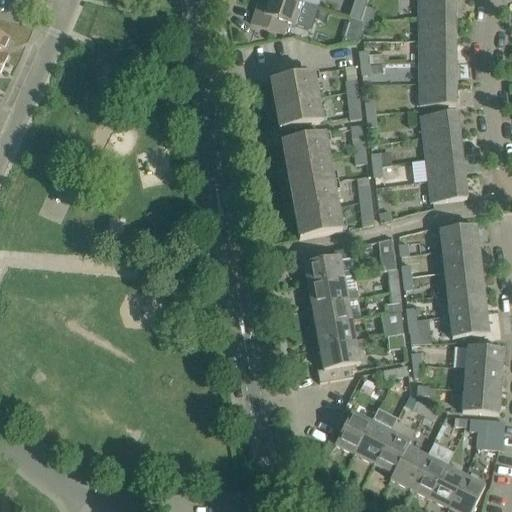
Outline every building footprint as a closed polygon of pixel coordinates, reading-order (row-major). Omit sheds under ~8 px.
[(258,5),(251,25),(270,32),(284,36),(288,24),(295,27),(309,31),(316,9),(302,4),(290,0),(269,0),(267,8),(258,5)] [(366,0),(355,0),(349,20),(351,20),(363,24),(364,19),(366,11),(367,8),(368,1),(366,0)] [(454,0),(417,0),(418,21),(455,20),(454,0)] [(367,8),(364,19),(372,21),(374,10),(367,8)] [(363,24),(361,32),(369,33),(372,21),(364,19),(364,20),(363,24)] [(455,42),(455,20),(418,21),(418,43),(455,42)] [(0,59),(6,62),(8,57),(3,55),(10,40),(0,35),(0,59)] [(455,64),(455,42),(418,43),(418,64),(455,64)] [(361,65),(384,65),(383,56),(368,57),(367,53),(359,54),(361,65)] [(455,86),(455,64),(418,64),(419,86),(455,86)] [(384,65),(361,65),(362,78),(370,77),(369,66),(384,65)] [(313,75),(270,83),(279,132),(322,124),(313,75)] [(358,93),(357,82),(345,84),(347,94),(358,93)] [(455,86),(419,86),(419,108),(456,108),(455,86)] [(347,94),(350,119),(350,122),(361,121),(358,93),(347,94)] [(365,105),(368,129),(376,128),(373,104),(365,105)] [(456,114),(436,116),(420,118),(423,140),(459,136),(456,114)] [(365,156),(362,127),(351,128),(354,157),(365,156)] [(380,144),(393,142),(392,133),(379,135),(380,144)] [(324,136),(281,144),(299,241),(342,234),(324,136)] [(461,158),(459,136),(423,140),(425,162),(461,158)] [(373,168),(381,167),(379,155),(371,156),(373,168)] [(354,157),(355,167),(366,166),(365,156),(354,157)] [(464,179),(461,158),(425,162),(428,184),(464,179)] [(381,167),(373,168),(374,180),(382,179),(381,167)] [(466,201),(464,179),(428,184),(430,206),(466,201)] [(371,208),(369,188),(358,189),(360,209),(371,208)] [(360,209),(362,229),(373,226),(371,208),(360,209)] [(390,214),(378,217),(380,224),(392,221),(390,214)] [(439,232),(442,254),(478,250),(476,228),(439,232)] [(401,259),(409,258),(407,246),(399,247),(401,259)] [(354,250),(329,254),(290,261),(291,268),(299,268),(304,267),(307,287),(343,280),(340,261),(356,260),(354,250)] [(481,271),(478,250),(442,254),(444,275),(481,271)] [(388,272),(397,271),(396,259),(381,261),(382,273),(385,273),(388,272)] [(403,280),(411,279),(410,268),(402,269),(403,280)] [(390,294),(400,293),(397,271),(388,272),(385,273),(387,273),(390,294)] [(481,271),(444,275),(447,297),(483,293),(481,271)] [(411,279),(403,280),(404,292),(412,291),(411,279)] [(307,287),(311,308),(358,300),(357,293),(352,293),(347,291),(345,291),(343,280),(307,287)] [(391,304),(386,305),(387,316),(381,317),(382,318),(401,314),(402,314),(400,293),(390,294),(391,304)] [(486,315),(483,293),(447,297),(449,319),(486,315)] [(311,308),(315,330),(351,323),(347,302),(358,300),(311,308)] [(416,323),(415,311),(407,311),(408,324),(416,323)] [(401,314),(382,318),(386,339),(404,335),(401,314)] [(488,336),(486,315),(449,319),(452,341),(488,336)] [(355,344),(351,323),(315,330),(319,351),(355,344)] [(416,323),(408,324),(409,335),(417,334),(416,323)] [(355,344),(319,351),(323,372),(317,373),(319,386),(353,380),(351,373),(356,372),(355,367),(359,366),(355,344)] [(465,370),(502,373),(503,351),(467,349),(465,370)] [(394,358),(395,365),(395,366),(407,364),(405,356),(394,358)] [(421,367),(420,356),(412,356),(413,368),(421,367)] [(421,367),(413,368),(415,380),(423,379),(421,367)] [(395,371),(396,379),(408,377),(407,369),(395,371)] [(464,392),(500,394),(502,373),(465,370),(464,392)] [(395,371),(383,374),(384,382),(396,379),(395,371)] [(417,389),(417,397),(429,398),(429,390),(417,389)] [(462,415),(498,417),(500,394),(464,392),(462,415)] [(427,410),(416,404),(412,412),(423,417),(427,410)] [(427,410),(423,417),(434,422),(437,415),(427,410)] [(337,424),(338,425),(337,426),(336,427),(336,428),(335,428),(335,429),(335,430),(334,430),(322,454),(328,457),(337,448),(354,457),(371,424),(344,411),(337,424)] [(378,411),(371,424),(354,457),(374,467),(390,434),(397,420),(378,411)] [(466,421),(454,420),(454,428),(466,429),(466,421)] [(504,424),(484,422),(470,421),(470,434),(478,434),(503,436),(504,424)] [(407,449),(410,444),(390,434),(374,467),(392,476),(393,477),(407,449)] [(478,434),(476,451),(502,453),(503,436),(478,434)] [(433,445),(426,459),(410,492),(429,501),(445,469),(452,455),(433,445)] [(390,482),(410,492),(426,459),(407,449),(393,477),(392,476),(390,482)] [(429,501),(448,511),(465,478),(445,469),(429,501)] [(472,511),(485,488),(465,478),(448,511),(449,511),(472,511)]
